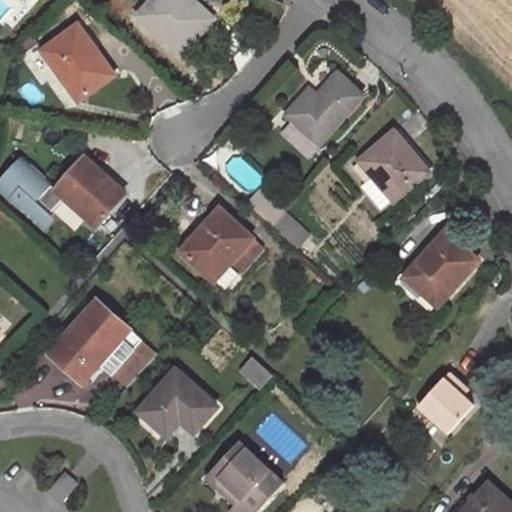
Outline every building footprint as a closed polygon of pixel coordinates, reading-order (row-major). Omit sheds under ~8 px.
[(210,20),(187,0),(151,0),(135,18),(158,40),(163,35),(181,52),(210,20)] [(112,79),(77,28),(41,53),(77,104),(112,79)] [(316,147),(361,96),(335,74),(313,97),(306,91),(283,117),(292,125),(316,147)] [(282,136),(306,157),(316,147),(292,125),(282,136)] [(429,175),(395,135),(361,165),(396,205),(429,175)] [(127,197),(85,159),(55,193),(97,230),(127,197)] [(42,203),(55,188),(21,160),(0,185),(0,191),(49,232),(60,218),(42,203)] [(249,208),(272,229),(284,216),(260,195),(249,208)] [(182,252),(216,282),(228,293),(267,249),(221,209),(182,252)] [(480,262),(448,234),(407,279),(439,309),(480,262)] [(132,333),(99,304),(51,358),(84,387),(102,367),(132,333)] [(102,367),(126,388),(157,354),(132,333),(102,367)] [(241,370),(261,388),(274,373),(254,355),(241,370)] [(467,383),(453,370),(420,405),(450,431),(476,402),(461,390),(467,383)] [(220,408),(180,373),(144,414),(171,438),(184,424),(198,434),(220,408)] [(259,511),(287,481),(242,440),(221,464),(252,491),(244,499),(233,511),(234,511),(259,511)] [(252,491),(221,464),(213,472),(244,499),(252,491)] [(63,504),(80,486),(68,475),(51,494),(63,504)] [(511,511),(511,502),(490,483),(464,511),(511,511)]
